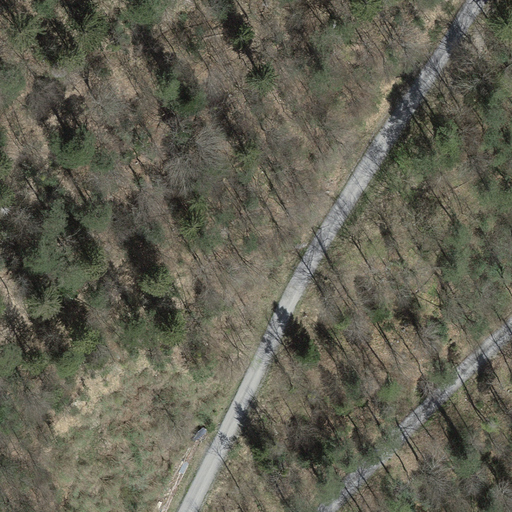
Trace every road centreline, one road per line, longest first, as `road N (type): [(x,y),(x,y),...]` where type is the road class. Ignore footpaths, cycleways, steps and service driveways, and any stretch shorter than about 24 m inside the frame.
road 1 (track): [(488,0),(312,263),(192,511)]
road 2 (track): [(334,511),(511,347)]
